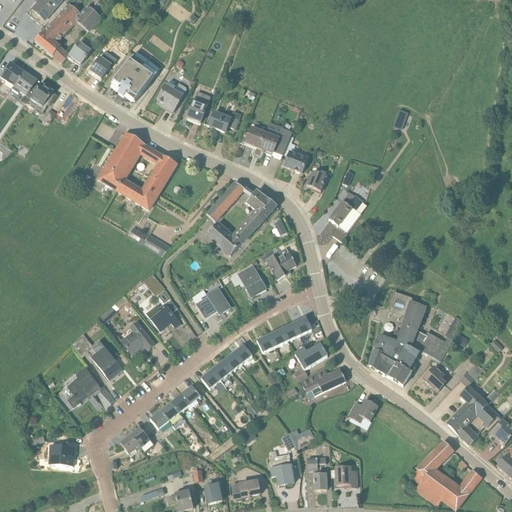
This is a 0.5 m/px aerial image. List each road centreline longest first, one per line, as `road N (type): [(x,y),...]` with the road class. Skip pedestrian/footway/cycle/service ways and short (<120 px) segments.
road 1 (residential): [(318,290),(305,233),(282,199),(144,131),(0,36)]
road 2 (residential): [(111,511),(100,436),(215,348),(318,290)]
road 3 (residential): [(511,494),(359,373),(342,355),(318,290)]
